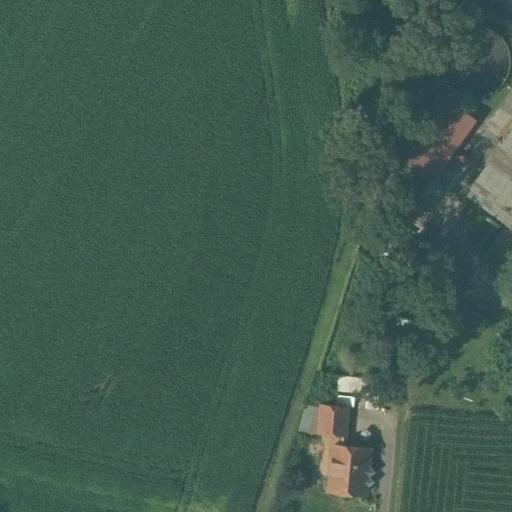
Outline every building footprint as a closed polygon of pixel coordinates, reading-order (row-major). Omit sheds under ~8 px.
[(391,154),(430,182),(476,117),(438,89),(391,154)] [(511,218),(511,122),(467,188),(509,217),(511,218)] [(511,253),(511,218),(509,217),(492,240),(511,253)] [(319,431),(344,434),(347,407),(322,405),(319,431)] [(368,466),(369,448),(333,445),(329,490),(365,493),(366,486),(371,482),(367,476),(373,472),(368,466)]
